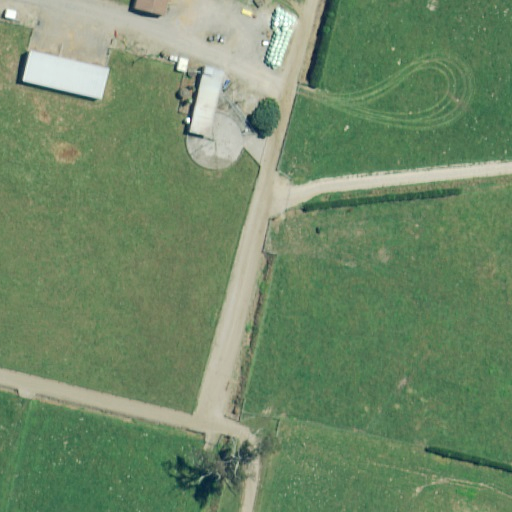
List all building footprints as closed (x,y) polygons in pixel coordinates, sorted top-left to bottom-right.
[(165,0),(135,0),(134,9),(162,16),(165,0)] [(145,38),(121,33),(118,47),(141,53),(145,38)] [(105,70),(29,52),(22,81),(99,99),(105,70)] [(187,60),(178,58),(176,70),(185,72),(187,60)] [(221,72),(202,68),(188,133),(207,137),(221,72)]
